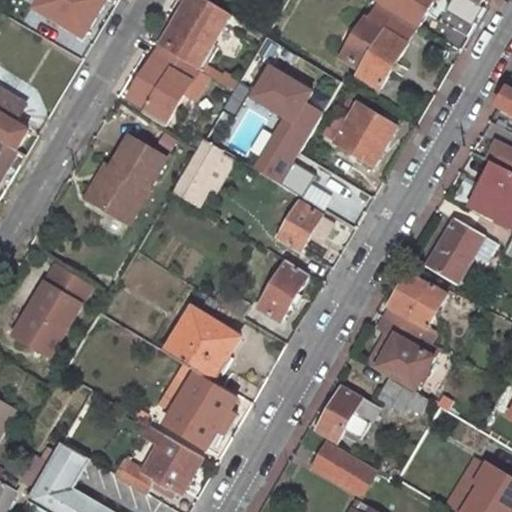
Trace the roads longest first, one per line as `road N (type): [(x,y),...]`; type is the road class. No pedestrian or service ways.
road 1 (residential): [(511,8),(220,511)]
road 2 (residential): [(0,257),(152,0)]
